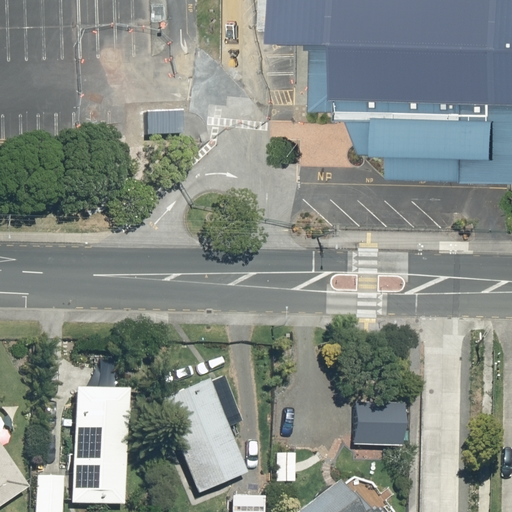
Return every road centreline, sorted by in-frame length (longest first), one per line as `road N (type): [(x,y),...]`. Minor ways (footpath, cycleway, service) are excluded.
road 1 (tertiary): [(0,273),(439,286)]
road 2 (residential): [(439,286),(439,511)]
